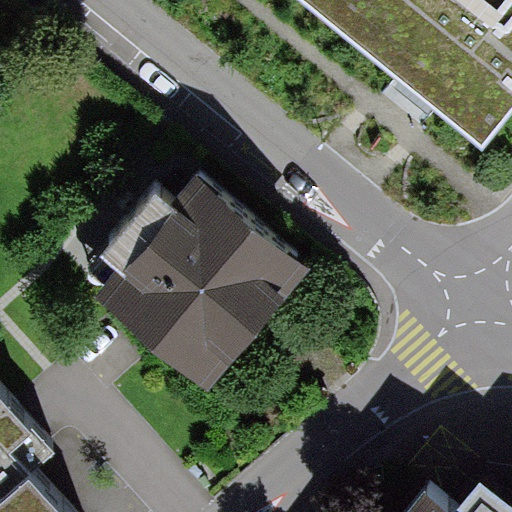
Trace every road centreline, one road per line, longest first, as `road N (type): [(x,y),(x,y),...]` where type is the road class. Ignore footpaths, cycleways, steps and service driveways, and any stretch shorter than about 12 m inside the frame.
road 1 (residential): [(470,298),(101,0)]
road 2 (residential): [(470,298),(427,358),(248,511)]
